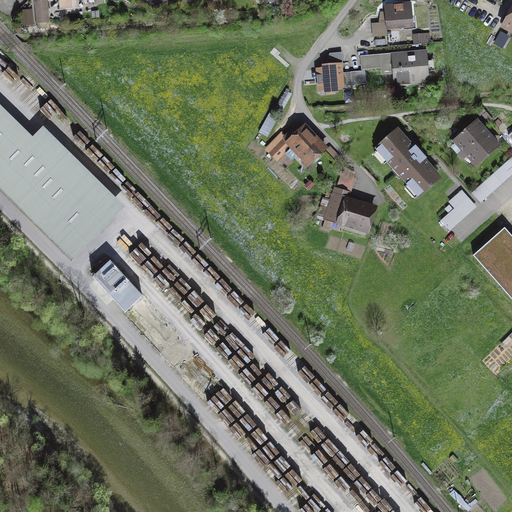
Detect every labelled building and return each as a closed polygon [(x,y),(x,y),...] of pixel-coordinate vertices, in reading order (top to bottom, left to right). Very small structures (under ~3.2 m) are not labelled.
[(36,1),(37,22),(48,22),(46,0),(36,1)] [(411,4),(385,6),(387,28),(413,26),(411,4)] [(405,42),(431,41),(431,32),(405,33),(405,42)] [(270,52),(287,67),(289,64),(278,55),(280,53),(274,47),(270,52)] [(414,56),(392,58),(394,84),(408,83),(408,84),(418,83),(417,80),(429,79),(426,51),(414,52),(414,56)] [(380,59),(361,60),(362,69),(381,68),(380,59)] [(319,88),(342,86),(340,65),(327,66),(327,70),(318,70),(319,88)] [(0,105),(0,184),(66,250),(115,201),(44,132),(36,140),(0,105)] [(458,155),(463,160),(469,155),(477,164),(497,146),(476,123),(456,141),(464,149),(458,155)] [(300,124),(286,137),(290,142),(292,144),(308,162),(323,148),(300,124)] [(413,149),(397,131),(378,148),(420,195),(438,178),(423,160),(420,163),(416,159),(410,151),(413,149)] [(286,137),(285,136),(269,153),(276,160),(286,150),(292,144),(290,142),(286,137)] [(503,183),(511,175),(511,158),(495,174),(503,183)] [(336,188),(351,193),(355,179),(341,174),(336,188)] [(473,194),(482,203),(493,192),(485,183),(473,194)] [(336,188),(323,227),(328,229),(329,226),(339,229),(341,223),(365,231),(372,211),(347,203),(351,193),(336,188)] [(443,221),(451,230),(477,207),(469,198),(463,192),(451,203),(457,209),(443,221)] [(511,235),(505,227),(473,255),(511,299),(511,235)] [(111,254),(93,271),(126,306),(144,289),(111,254)] [(138,298),(128,304),(136,315),(144,310),(151,321),(159,315),(151,303),(145,308),(138,298)] [(251,383),(267,364),(257,354),(240,372),(251,383)] [(211,401),(219,408),(229,397),(222,390),(211,401)] [(267,402),(274,408),(279,401),(271,396),(267,402)]
